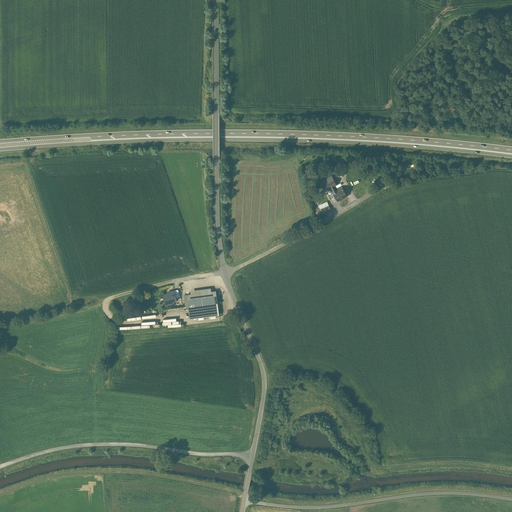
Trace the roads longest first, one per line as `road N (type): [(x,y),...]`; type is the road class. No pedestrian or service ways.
road 1 (trunk): [(0,150),(288,140),(511,156)]
road 2 (trunk): [(511,150),(289,135),(0,142)]
road 3 (unclassified): [(215,0),(225,271)]
road 4 (unclassified): [(511,500),(455,493),(322,508),(244,500)]
road 5 (track): [(251,456),(87,445),(0,466)]
road 6 (unclassified): [(225,271),(264,380),(244,500)]
road 7 (unclassified): [(225,271),(388,182)]
